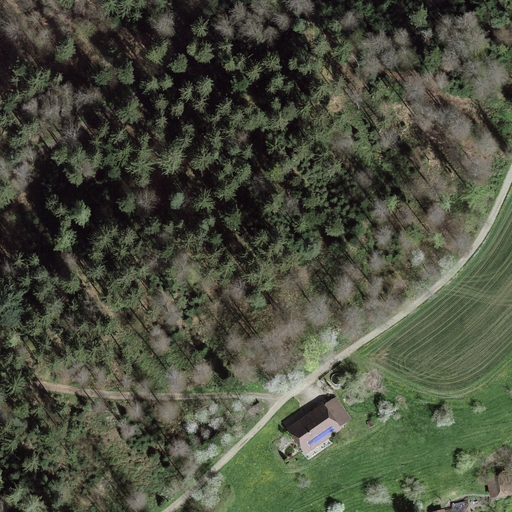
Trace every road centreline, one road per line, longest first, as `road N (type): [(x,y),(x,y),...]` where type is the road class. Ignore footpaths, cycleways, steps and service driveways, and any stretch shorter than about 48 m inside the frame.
road 1 (track): [(168,511),(287,395),(414,305),(476,247),(511,167)]
road 2 (track): [(0,384),(121,398),(287,395)]
road 3 (track): [(0,175),(159,77),(183,37),(179,0)]
